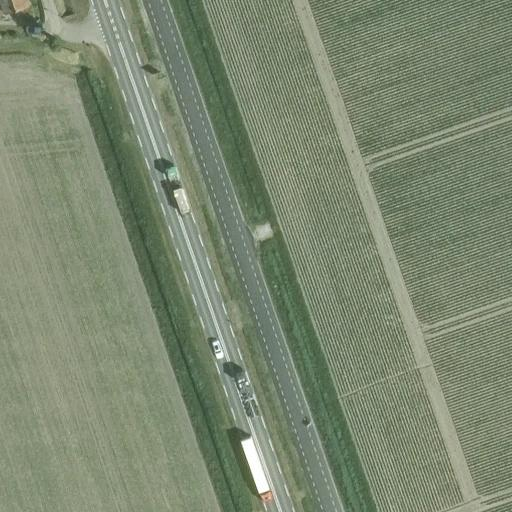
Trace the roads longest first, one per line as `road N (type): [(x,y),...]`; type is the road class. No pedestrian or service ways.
road 1 (primary): [(280,511),(104,0)]
road 2 (unclassified): [(333,511),(157,0)]
